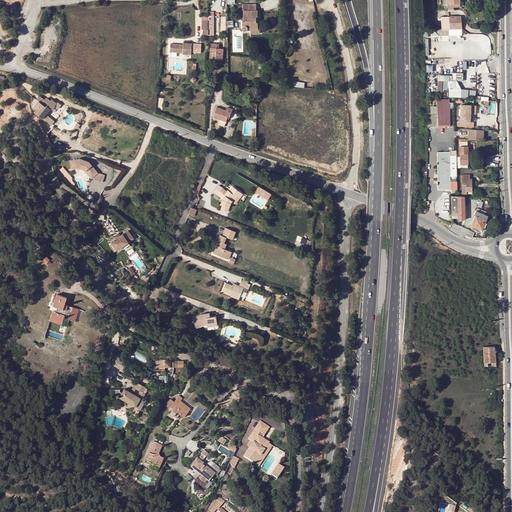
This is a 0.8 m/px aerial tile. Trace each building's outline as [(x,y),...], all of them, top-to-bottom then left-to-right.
[(459,0),(447,0),(448,3),(448,5),(448,8),(453,8),(453,7),(460,6),(459,0)] [(255,16),(257,16),(257,10),(255,10),(255,4),(243,4),(243,20),(242,20),(242,25),(242,29),(243,31),(244,31),(246,31),(247,30),(247,28),(258,28),(257,23),(256,23),(255,16)] [(447,28),(450,28),(449,16),(440,17),(441,29),(447,28)] [(450,28),(453,28),(462,28),(461,16),(449,16),(450,28)] [(183,44),(170,43),(169,52),(182,53),(182,54),(191,55),(191,52),(201,53),(201,44),(183,43),(183,44)] [(216,47),(215,59),(222,59),(223,48),(219,48),(216,47)] [(298,56),(296,56),(298,72),(315,69),(312,54),(309,54),(309,52),(298,53),(298,56)] [(468,73),(450,72),(450,75),(449,81),(450,81),(468,82),(468,73)] [(449,81),(441,81),(442,90),(442,94),(448,95),(450,81),(449,81)] [(479,91),(468,90),(467,98),(478,98),(479,91)] [(52,110),(55,107),(57,104),(56,103),(51,99),(50,100),(46,97),(44,99),(39,95),(36,99),(38,101),(35,105),(34,106),(36,108),(33,112),(42,119),(46,115),(46,114),(50,108),(52,110)] [(449,99),(437,99),(437,106),(430,106),(430,109),(430,112),(429,112),(429,113),(428,113),(428,127),(438,127),(450,127),(449,99)] [(476,106),(461,105),(461,121),(457,121),(457,126),(474,127),(474,122),(470,122),(471,114),(475,114),(476,106)] [(228,115),(230,116),(233,109),(226,107),(225,110),(217,108),(213,117),(226,122),(227,118),(228,115)] [(54,121),(46,115),(42,119),(51,126),(54,121)] [(484,130),(469,129),(468,139),(484,140),(484,130)] [(456,157),(456,168),(460,168),(460,167),(468,167),(468,164),(468,165),(468,146),(468,141),(459,141),(460,157),(456,157)] [(450,182),(450,176),(457,176),(456,168),(456,157),(456,155),(450,156),(450,152),(437,152),(438,190),(451,189),(457,189),(457,181),(450,182)] [(80,158),(69,160),(71,170),(79,168),(83,169),(91,179),(102,182),(104,175),(98,173),(89,162),(80,158)] [(60,170),(74,185),(75,184),(73,180),(72,178),(63,167),(61,169),(60,170)] [(466,194),(466,193),(466,191),(472,191),(472,178),(470,178),(470,175),(461,175),(461,180),(462,180),(463,194),(466,194)] [(256,191),(269,199),(273,193),(260,185),(256,191)] [(232,196),(229,193),(228,194),(221,188),(215,195),(220,200),(223,198),(225,200),(222,203),(221,207),(223,209),(221,212),(228,215),(231,206),(237,201),(241,197),(236,192),(232,196)] [(465,196),(457,196),(458,218),(458,219),(466,219),(465,196)] [(189,214),(195,216),(197,209),(191,207),(189,214)] [(478,211),(476,210),(474,215),(476,215),(472,225),(475,226),(474,229),(478,231),(479,228),(482,230),(488,215),(486,214),(487,211),(479,208),(478,211)] [(94,231),(87,225),(83,229),(91,235),(94,231)] [(215,245),(216,245),(219,246),(217,253),(229,258),(232,250),(226,247),(228,242),(226,241),(228,236),(233,237),(236,230),(226,226),(223,234),(220,233),(215,245)] [(113,240),(110,242),(116,251),(121,247),(134,238),(128,230),(113,240)] [(310,245),(312,240),(303,236),(301,242),(310,245)] [(130,267),(129,267),(126,269),(126,270),(131,277),(135,274),(130,267)] [(239,283),(235,282),(234,284),(231,283),(226,282),(223,290),(232,293),(233,291),(241,294),(244,286),(249,287),(250,283),(241,279),(239,283)] [(53,311),(51,317),(63,321),(65,315),(70,316),(69,319),(75,321),(79,310),(65,305),(68,297),(57,294),(54,306),(57,307),(56,312),(53,311)] [(207,322),(217,321),(216,314),(210,315),(210,312),(201,313),(193,317),(197,326),(202,324),(207,322)] [(496,346),(484,347),(485,366),(497,366),(496,346)] [(128,363),(114,355),(111,364),(111,365),(123,371),(128,363)] [(146,387),(136,381),(130,391),(124,388),(119,397),(141,410),(146,400),(142,398),(145,394),(143,392),(146,387)] [(182,398),(179,395),(174,402),(169,408),(172,411),(170,413),(173,416),(177,411),(184,417),(191,408),(181,401),(182,398)] [(174,402),(170,398),(165,405),(169,408),(174,402)] [(252,418),(244,435),(249,437),(257,420),(252,418)] [(269,428),(261,423),(249,440),(253,442),(244,457),(255,464),(269,443),(262,438),(258,436),(260,432),(265,435),(269,428)] [(227,440),(228,441),(236,445),(238,442),(238,441),(237,439),(238,439),(236,436),(235,437),(228,440),(227,440)] [(153,442),(151,445),(160,450),(162,446),(153,442)] [(160,450),(151,445),(148,454),(149,455),(146,464),(151,466),(152,465),(155,466),(156,464),(160,467),(164,458),(159,457),(158,454),(160,450)] [(243,452),(237,449),(234,455),(233,457),(238,463),(243,452)] [(199,457),(192,466),(210,481),(215,475),(202,463),(204,461),(199,457)] [(285,468),(279,464),(274,471),(271,474),(278,479),(281,474),(285,468)] [(210,481),(192,466),(190,468),(200,473),(206,481),(209,483),(210,481)] [(190,468),(206,481),(200,473),(190,468)] [(208,511),(215,511),(216,511),(217,511),(218,511),(219,510),(218,510),(224,504),(224,503),(219,498),(207,510),(208,511)]
